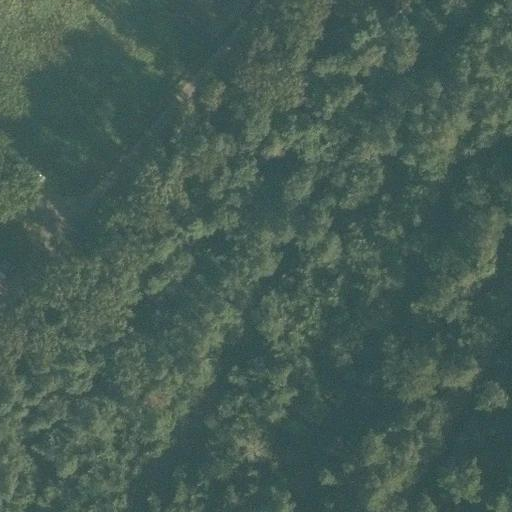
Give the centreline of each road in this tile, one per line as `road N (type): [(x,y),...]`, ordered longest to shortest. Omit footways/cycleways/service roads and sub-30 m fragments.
road 1 (unknown): [(0,466),(408,0)]
road 2 (track): [(270,0),(74,222)]
road 3 (track): [(511,298),(384,511)]
